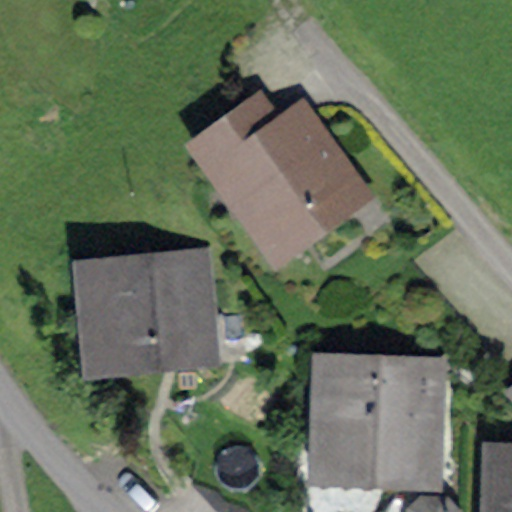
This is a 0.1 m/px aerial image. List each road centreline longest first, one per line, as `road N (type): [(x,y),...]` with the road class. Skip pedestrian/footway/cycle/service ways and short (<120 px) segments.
road 1 (residential): [(511,271),(284,13)]
road 2 (residential): [(0,386),(57,462),(111,511)]
